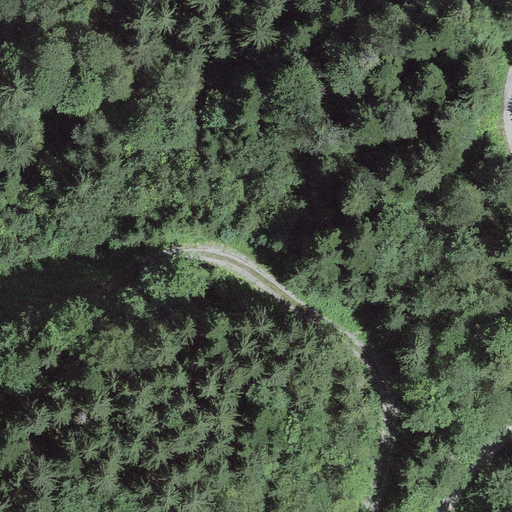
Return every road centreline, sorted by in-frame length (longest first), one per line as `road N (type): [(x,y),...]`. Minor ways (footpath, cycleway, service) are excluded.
road 1 (track): [(369,511),(388,480),(396,382),(365,342),(315,319),(232,260),(190,248),(73,298),(0,298)]
road 2 (track): [(440,511),(465,463),(511,418)]
